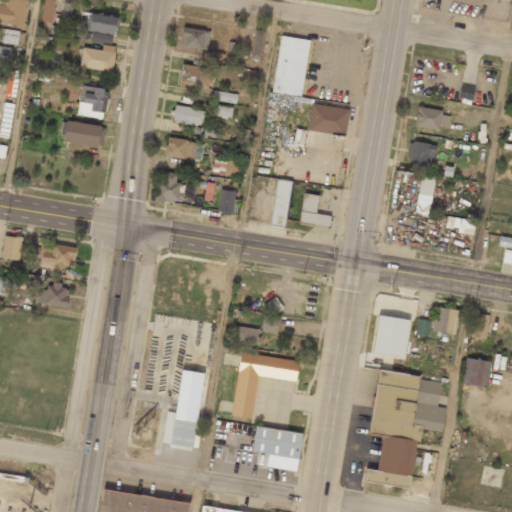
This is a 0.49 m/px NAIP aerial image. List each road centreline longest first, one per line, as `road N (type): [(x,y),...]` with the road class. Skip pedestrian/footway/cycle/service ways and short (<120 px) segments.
road 1 (primary): [(314,511),(391,30)]
road 2 (residential): [(0,449),(394,511)]
road 3 (tertiary): [(128,227),(511,289)]
road 4 (primary): [(122,266),(82,511)]
road 5 (primary): [(155,0),(128,227)]
road 6 (residential): [(212,0),(391,30)]
road 7 (tertiary): [(0,206),(128,227)]
road 8 (residential): [(391,30),(511,49)]
